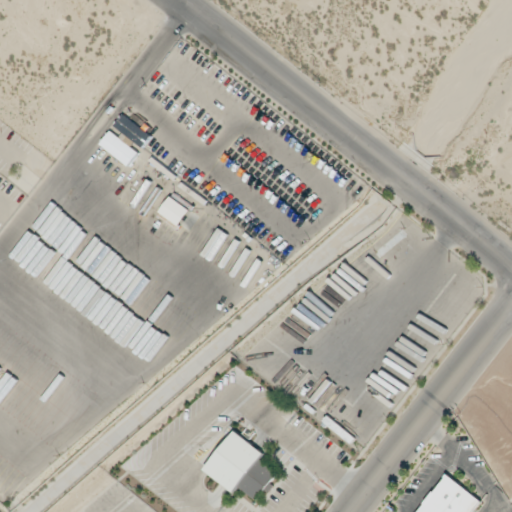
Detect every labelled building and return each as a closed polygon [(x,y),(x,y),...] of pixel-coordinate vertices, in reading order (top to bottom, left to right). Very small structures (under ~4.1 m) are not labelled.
[(143,147),(152,136),(123,114),(115,125),(143,147)] [(100,144),(128,166),(139,153),(111,130),(100,144)] [(179,227),(191,209),(171,196),(159,213),(179,227)] [(265,452),(235,430),(206,470),(236,491),(239,487),(257,500),(278,471),(261,459),(265,452)] [(474,511),(419,511),(449,475),(483,502),(474,511)]
